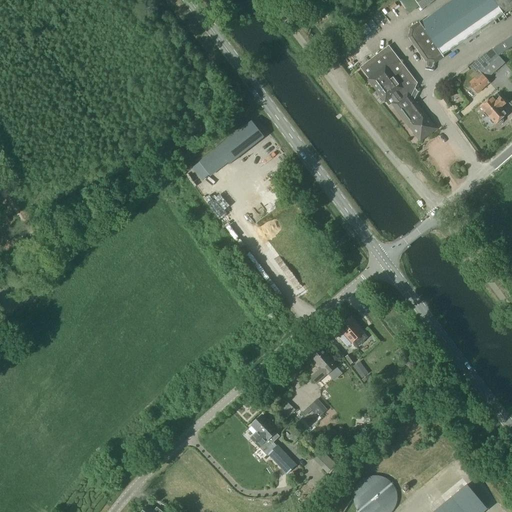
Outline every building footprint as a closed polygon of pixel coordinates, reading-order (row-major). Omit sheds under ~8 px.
[(511,0),(454,0),(420,24),(411,30),(410,39),(427,63),(434,63),(443,57),(503,15),(511,8),(511,0)] [(414,0),(422,11),(438,0),(414,0)] [(511,36),(493,50),(498,57),(511,47),(511,36)] [(361,68),(369,79),(368,80),(385,102),(389,107),(392,104),(420,142),(437,129),(411,96),(417,84),(389,46),(361,68)] [(480,73),(470,82),(472,85),(470,86),(472,88),(471,90),(473,92),(475,92),(477,94),(490,83),(486,80),(497,70),(490,62),(488,61),(486,63),(481,58),(473,65),(480,73)] [(486,103),(481,107),(484,111),(484,114),(488,118),(490,118),(495,125),(496,124),(497,125),(499,125),(503,122),(503,120),(503,119),(506,115),(501,109),(505,105),(497,94),(492,98),(493,99),(487,104),(486,103)] [(251,122),(217,148),(227,161),(230,164),(264,137),(251,122)] [(227,161),(217,148),(199,163),(208,176),(227,161)] [(350,319),(339,329),(346,337),(352,344),(353,344),(356,348),(367,338),(364,334),(358,327),(350,319)] [(309,356),(321,369),(311,377),(317,384),(326,376),(326,375),(336,367),(319,347),(309,356)] [(365,357),(369,362),(376,357),(372,352),(365,357)] [(345,359),(350,366),(355,363),(350,355),(345,359)] [(364,370),(358,375),(361,380),(368,375),(364,370)] [(298,398),(295,402),(300,408),(304,404),(298,398)] [(285,415),(293,408),(284,399),(277,406),(285,415)] [(316,415),(320,418),(327,411),(317,400),(309,407),(312,411),(315,415),(316,415)] [(250,440),(259,449),(278,431),(270,421),(269,422),(262,415),(251,426),(257,433),(250,440)] [(268,455),(286,475),(296,466),(277,446),(268,455)] [(404,498),(403,492),(402,488),(400,484),(396,480),(393,478),(389,476),(385,475),(379,474),(375,475),(370,476),(367,478),(363,481),(360,485),(358,490),(357,494),(357,498),(358,504),(359,508),(361,511),(398,511),(399,511),(402,507),(403,503),(404,498)] [(484,511),(487,510),(467,486),(452,499),(462,511),(484,511)] [(462,511),(451,498),(434,511),(462,511)]
